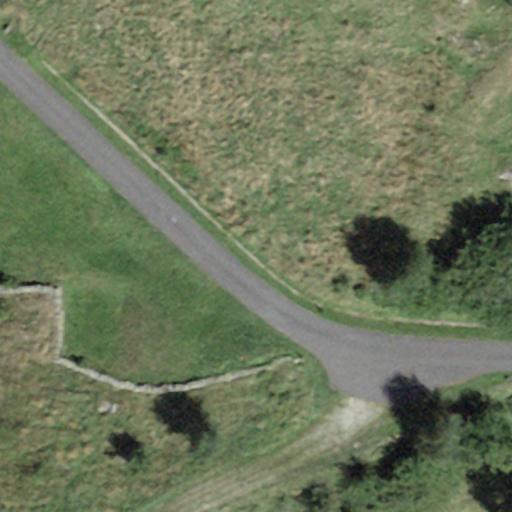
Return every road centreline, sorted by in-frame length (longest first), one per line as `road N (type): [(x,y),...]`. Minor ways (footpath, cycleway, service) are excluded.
road 1 (unclassified): [(511,365),(382,359),(241,295),(0,70)]
road 2 (track): [(435,361),(414,420),(359,466),(252,511)]
